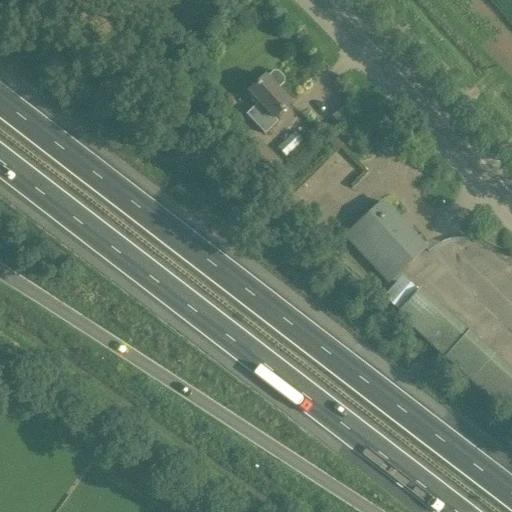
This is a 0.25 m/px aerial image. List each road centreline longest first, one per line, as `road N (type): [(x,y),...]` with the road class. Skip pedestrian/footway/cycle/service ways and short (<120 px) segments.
road 1 (motorway): [(511,485),(0,100)]
road 2 (motorway): [(0,162),(454,511)]
road 3 (motorway): [(0,275),(374,511)]
road 4 (primary): [(511,199),(327,0)]
